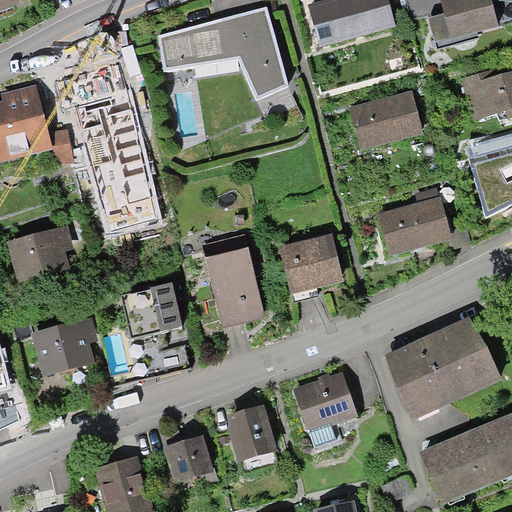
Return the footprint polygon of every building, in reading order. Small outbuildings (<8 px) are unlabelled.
[(392,27),(385,0),(328,0),(307,6),(318,47),(392,27)] [(430,41),(498,25),(491,0),(442,0),(446,17),(426,22),(430,41)] [(286,89),(265,10),(155,37),(162,72),(239,59),(257,102),(286,89)] [(164,221),(123,62),(87,72),(57,81),(65,111),(74,108),(107,233),(164,221)] [(511,111),(511,71),(465,84),(475,121),(511,111)] [(413,91),(349,108),(360,150),(424,134),(413,91)] [(0,166),(45,155),(31,92),(0,99),(0,166)] [(511,135),(468,148),(485,218),(511,204),(511,135)] [(418,203),(376,214),(387,255),(453,237),(442,198),(440,199),(437,189),(416,195),(418,203)] [(5,238),(16,281),(68,267),(64,251),(74,248),(67,222),(5,238)] [(341,284),(332,236),(278,246),(287,295),(341,284)] [(265,315),(245,237),(203,247),(223,326),(265,315)] [(181,327),(169,285),(123,298),(135,340),(181,327)] [(410,420),(501,380),(472,314),(381,355),(410,420)] [(90,343),(98,341),(92,318),(33,334),(45,377),(95,363),(90,343)] [(9,387),(0,348),(0,429),(21,419),(9,387)] [(360,417),(345,372),(297,389),(312,433),(360,417)] [(277,453),(265,406),(229,415),(241,462),(277,453)] [(511,411),(419,449),(441,503),(511,474),(511,411)] [(213,470),(205,436),(165,446),(173,480),(213,470)] [(153,511),(140,458),(95,470),(105,511),(153,511)] [(357,511),(355,501),(317,509),(317,511),(357,511)]
